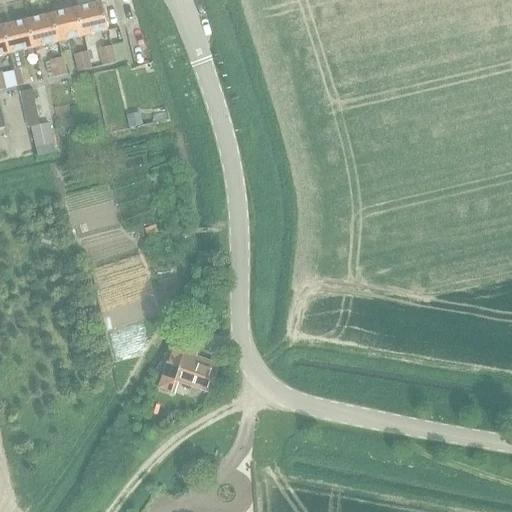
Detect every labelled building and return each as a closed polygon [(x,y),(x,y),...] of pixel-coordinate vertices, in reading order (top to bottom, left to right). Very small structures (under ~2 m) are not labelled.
[(102,2),(77,8),(83,37),(109,31),(102,2)] [(59,42),(83,37),(77,8),(52,14),(59,42)] [(35,48),(59,42),(52,14),(28,20),(35,48)] [(28,20),(4,26),(11,54),(14,69),(27,67),(23,51),(35,48),(28,20)] [(0,56),(11,54),(4,26),(0,26),(0,56)] [(103,66),(116,63),(112,47),(99,50),(103,66)] [(78,72),(91,69),(87,53),(74,55),(78,72)] [(54,77),(66,74),(62,58),(50,61),(54,77)] [(18,86),(30,83),(27,67),(14,69),(18,86)] [(139,112),(127,115),(130,128),(142,125),(139,112)] [(49,123),(31,127),(38,156),(56,152),(49,123)] [(155,225),(144,229),(147,236),(158,232),(155,225)] [(211,393),(220,366),(184,353),(190,338),(178,335),(159,386),(171,391),(175,381),(211,393)]
